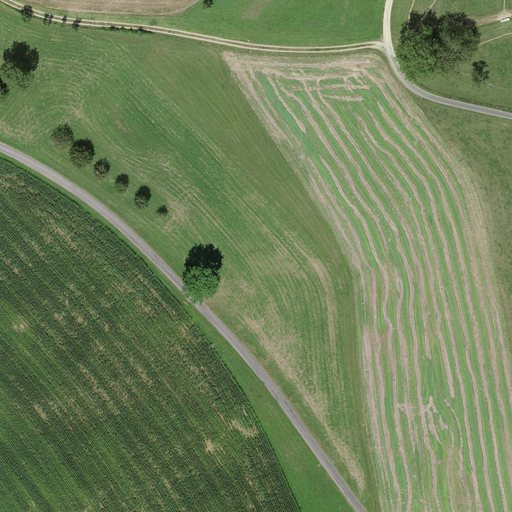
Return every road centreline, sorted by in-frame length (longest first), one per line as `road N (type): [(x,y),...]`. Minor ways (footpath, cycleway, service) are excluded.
road 1 (unclassified): [(0,147),(130,235),(259,372),(360,511)]
road 2 (track): [(387,43),(246,46),(72,21),(1,0)]
road 3 (track): [(511,118),(423,94),(398,72),(387,43)]
road 4 (track): [(511,13),(387,43)]
